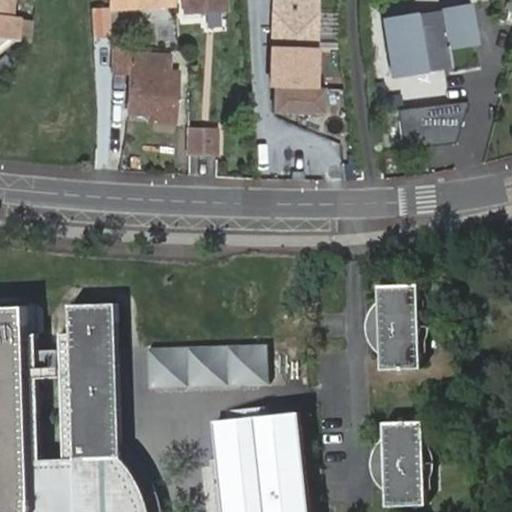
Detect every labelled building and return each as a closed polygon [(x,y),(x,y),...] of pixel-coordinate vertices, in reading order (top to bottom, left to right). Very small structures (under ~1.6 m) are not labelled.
[(0,0),(0,34),(2,33),(11,34),(26,36),(28,16),(7,14),(8,0),(0,0)] [(173,0),(109,0),(110,10),(174,6),(173,0)] [(184,0),(185,14),(227,12),(225,0),(184,0)] [(274,0),(274,12),(319,15),(319,0),(274,0)] [(108,10),(91,10),(91,28),(109,27),(108,10)] [(411,23),(386,26),(392,68),(412,65),(413,73),(451,67),(451,72),(475,68),(466,11),(465,11),(439,15),(441,31),(417,35),(415,22),(411,23)] [(319,15),(274,12),(273,34),(271,87),(274,87),(274,88),(273,115),(285,116),(286,115),(286,109),(295,110),(295,116),(322,118),(324,90),(315,89),(319,15)] [(109,27),(91,28),(93,39),(92,40),(110,39),(109,27)] [(0,43),(11,34),(2,33),(0,34),(0,43)] [(176,123),(180,72),(171,71),(172,59),(133,56),(133,49),(114,48),(114,74),(131,76),(129,113),(165,115),(165,122),(176,123)] [(412,65),(392,68),(393,76),(413,73),(412,65)] [(220,130),(192,130),(192,156),(220,157),(220,130)] [(368,311),(369,325),(420,323),(419,296),(418,281),(378,282),(378,298),(378,311),(368,311)] [(419,296),(420,323),(424,322),(428,322),(428,319),(425,310),(424,308),(424,296),(419,296)] [(370,307),(368,311),(378,311),(378,298),(374,302),(370,307)] [(0,511),(108,511),(108,498),(129,497),(127,441),(123,304),(74,305),(75,334),(66,334),(67,367),(67,379),(70,460),(47,460),(44,379),(43,369),(43,367),(42,335),(31,335),(30,329),(30,306),(0,307),(0,511)] [(424,322),(420,323),(421,349),(425,350),(425,337),(428,328),(428,322),(424,322)] [(420,323),(369,325),(369,339),(380,339),(380,350),(380,366),(422,364),(421,349),(420,323)] [(375,347),(380,350),(380,339),(369,339),(371,342),(375,347)] [(149,343),(149,385),(270,386),(270,345),(149,343)] [(67,367),(43,369),(44,379),(67,379),(67,367)] [(313,511),(302,412),(213,422),(223,511),(313,511)] [(426,460),(424,433),(424,418),(383,420),(384,437),(385,448),(373,449),(372,450),(373,463),(426,460)] [(430,433),(424,433),(426,460),(430,460),(436,460),(436,456),(434,450),(432,447),(430,445),(430,433)] [(385,448),(384,437),(379,441),(375,446),(373,449),(385,448)] [(135,448),(127,441),(129,497),(108,498),(108,511),(166,511),(164,501),(161,492),(157,482),(153,473),(147,465),(141,456),(135,448)] [(427,486),(426,460),(373,463),(374,479),(374,480),(385,479),(385,491),(386,505),(428,503),(427,486)] [(430,460),(426,460),(427,486),(432,486),(430,474),(433,472),(434,469),(436,463),(436,460),(430,460)] [(382,489),(385,491),(385,479),(374,480),(375,482),(376,483),(379,486),(382,489)]
